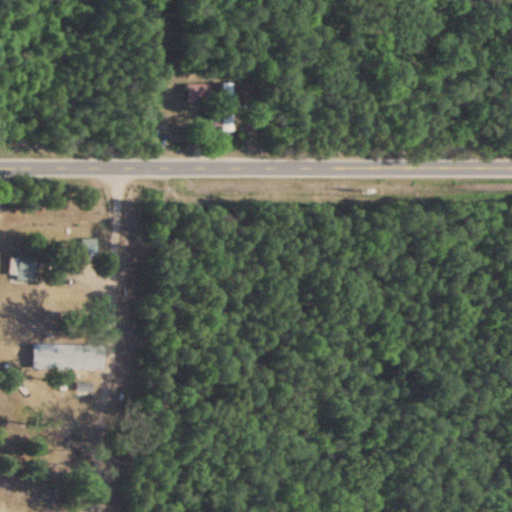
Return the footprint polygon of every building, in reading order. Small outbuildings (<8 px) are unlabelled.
[(225,130),(224,83),(210,83),(211,131),(225,130)] [(179,87),(181,105),(203,103),(201,85),(179,87)] [(90,255),(91,240),(77,240),(76,255),(90,255)] [(31,282),(31,254),(12,254),(12,273),(13,273),(13,282),(31,282)] [(100,369),(100,344),(29,343),(29,369),(100,369)]
